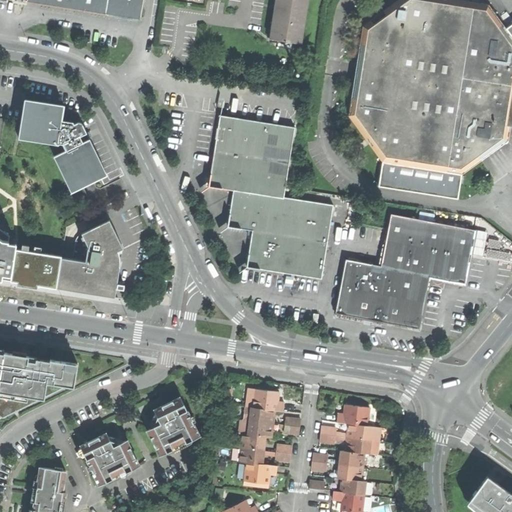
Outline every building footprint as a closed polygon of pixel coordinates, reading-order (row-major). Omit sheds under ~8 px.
[(121,16),(141,20),(144,0),(27,0),(27,1),(58,6),(121,16)] [(278,46),(288,47),(289,41),(299,43),(306,0),(277,0),(273,29),(271,29),(270,38),(279,40),(278,46)] [(511,126),(511,48),(496,27),(502,22),(490,4),(463,0),(397,0),(363,25),(349,115),(383,161),(463,174),(482,160),(478,154),(498,139),(508,141),(511,126)] [(511,35),(507,28),(502,22),(496,27),(511,48),(511,35)] [(64,104),(25,98),(19,137),(57,144),(58,142),(63,143),(65,150),(54,155),(71,191),(107,173),(86,131),(83,124),(80,121),(78,121),(75,123),(74,123),(73,121),(62,119),(64,104)] [(252,230),(247,267),(321,279),(332,205),(284,198),(294,127),(220,116),(209,187),(233,190),(228,226),(252,230)] [(508,142),(508,141),(498,139),(478,154),(482,160),(495,151),(508,142)] [(475,230),(391,213),(381,266),(346,259),(336,312),(373,320),(389,323),(403,326),(419,329),(430,276),(465,283),(470,257),(475,230)] [(109,219),(82,233),(88,246),(86,260),(62,256),(57,288),(115,297),(120,266),(111,264),(112,259),(113,252),(123,247),(109,219)] [(0,279),(7,280),(48,286),(57,288),(62,256),(62,255),(17,249),(18,243),(0,230),(0,279)] [(0,415),(3,417),(75,385),(79,363),(0,350),(0,415)] [(223,387),(222,402),(229,403),(230,387),(223,387)] [(279,390),(248,387),(246,405),(246,406),(275,409),(284,410),(284,402),(278,401),(279,395),(279,390)] [(148,428),(161,455),(174,448),(173,446),(186,439),(187,442),(200,436),(181,396),(155,409),(158,416),(157,421),(155,426),(148,428)] [(338,412),(337,421),(350,422),(367,424),(370,406),(346,403),(345,408),(345,413),(338,412)] [(274,416),(275,409),(246,406),(245,419),(273,422),(274,416)] [(302,419),(286,417),(285,424),(301,426),(302,419)] [(272,429),(273,422),(245,419),(241,419),(240,433),(243,433),(266,435),(271,436),(272,429)] [(379,425),(367,424),(350,422),(349,429),(348,436),(378,439),(379,425)] [(300,433),(301,426),(285,424),(285,432),(300,433)] [(322,425),(321,433),(336,435),(337,427),(322,425)] [(81,445),(100,484),(113,478),(112,475),(125,468),(127,471),(140,465),(127,439),(120,443),(115,441),(112,440),(108,431),(81,445)] [(265,443),(266,435),(243,433),(241,447),(264,449),(265,443)] [(321,433),(320,440),(335,442),(336,435),(321,433)] [(379,439),(378,439),(348,436),(347,443),(346,450),(364,452),(378,453),(379,439)] [(293,445),(277,444),(277,451),(292,453),(293,445)] [(263,457),(264,449),(241,447),(240,460),(247,461),(262,463),(263,457)] [(363,466),(364,452),(346,450),(341,449),(341,456),(340,463),(363,466)] [(291,460),(292,453),(277,451),(276,458),(291,460)] [(313,452),(312,460),(328,461),(328,454),(313,452)] [(312,467),(327,469),(328,461),(312,460),(312,467)] [(277,473),(278,465),(262,463),(247,461),(245,479),(269,482),(270,477),(270,472),(277,473)] [(361,479),(363,466),(340,463),(339,469),(338,477),(343,477),(361,479)] [(33,511),(59,511),(62,499),(66,497),(66,493),(63,491),(66,470),(40,465),(37,489),(33,511)] [(366,480),(361,479),(343,477),(342,485),(342,490),(365,493),(366,480)] [(511,511),(511,496),(487,478),(466,507),(472,511),(511,511)] [(309,487),(325,489),(325,481),(310,479),(309,487)] [(362,511),(365,493),(342,490),(334,490),(333,498),(343,499),(342,504),(342,509),(362,511)] [(246,499),(224,510),(225,511),(259,511),(256,505),(250,508),(249,505),(246,499)]
